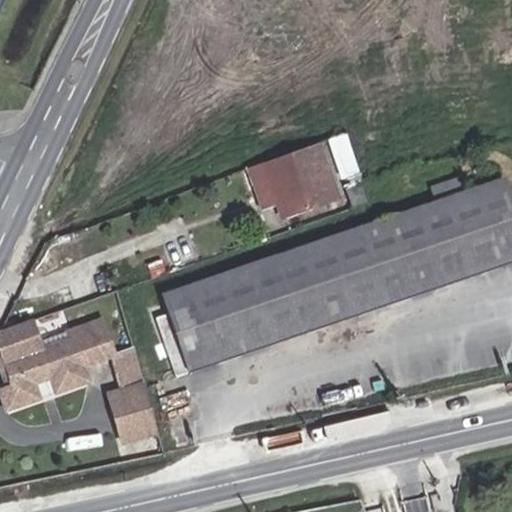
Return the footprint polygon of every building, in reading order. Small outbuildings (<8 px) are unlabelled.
[(26,0),(0,0),(0,37),(7,40),(26,0)] [(282,0),(287,17),(314,9),(311,0),(282,0)] [(347,178),(332,135),(322,139),(335,182),(347,178)] [(322,139),(265,160),(284,217),(304,209),(300,195),(335,182),(322,139)] [(438,201),(165,294),(189,368),(508,261),(511,259),(511,195),(506,178),(468,191),(462,176),(433,185),(438,201)] [(371,201),(364,179),(348,184),(355,206),(371,201)] [(45,348),(34,317),(5,327),(0,336),(0,340),(17,392),(0,396),(0,401),(3,411),(41,398),(37,382),(55,376),(60,391),(92,380),(87,365),(110,357),(119,353),(107,319),(72,331),(74,338),(78,349),(49,360),(45,348)] [(45,348),(49,360),(78,349),(74,338),(45,348)] [(120,392),(146,384),(135,348),(119,353),(110,357),(120,392)] [(160,432),(146,384),(120,392),(107,396),(121,443),(160,432)]
